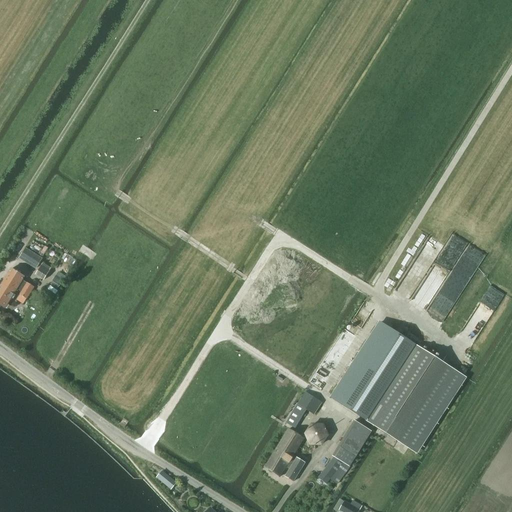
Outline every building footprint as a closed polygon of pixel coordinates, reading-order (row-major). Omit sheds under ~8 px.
[(25,247),(18,259),(35,270),(42,258),(25,247)] [(42,263),(36,273),(44,278),(50,269),(42,263)] [(0,305),(5,308),(17,289),(22,292),(20,295),(27,299),(34,287),(27,283),(23,281),(25,277),(12,269),(1,286),(0,285),(0,305)] [(56,275),(51,284),(58,289),(64,280),(56,275)] [(381,322),(331,399),(366,421),(415,453),(464,377),(415,345),(381,322)] [(297,404),(286,423),(295,429),(306,410),(314,415),(322,403),(305,393),(298,404),(297,404)] [(334,457),(322,473),(323,474),(329,478),(337,484),(350,467),(350,466),(371,432),(354,421),(333,455),(332,456),(334,457)] [(311,425),(306,435),(310,444),(321,445),(328,435),(322,426),(311,425)] [(288,429),(265,468),(280,477),(286,468),(289,470),(285,477),(294,482),(305,463),(297,458),(298,457),(295,455),(305,439),(288,429)] [(162,472),(157,478),(171,490),(176,483),(162,472)] [(337,511),(358,511),(361,507),(352,501),(350,505),(343,501),(341,500),(334,510),(336,511),(337,511)]
